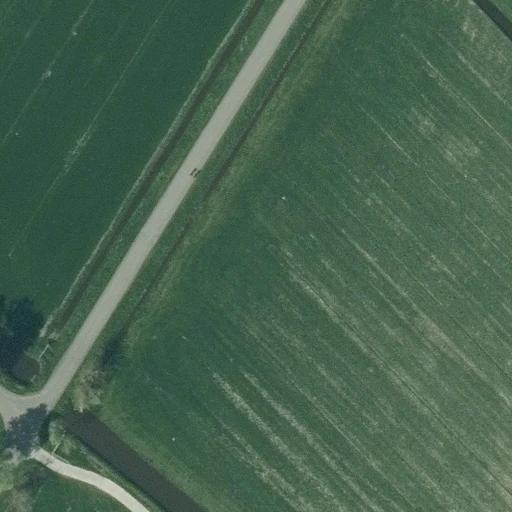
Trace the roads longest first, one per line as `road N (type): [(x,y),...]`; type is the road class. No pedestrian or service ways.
road 1 (tertiary): [(33,423),(296,0)]
road 2 (track): [(20,443),(119,493),(140,511)]
